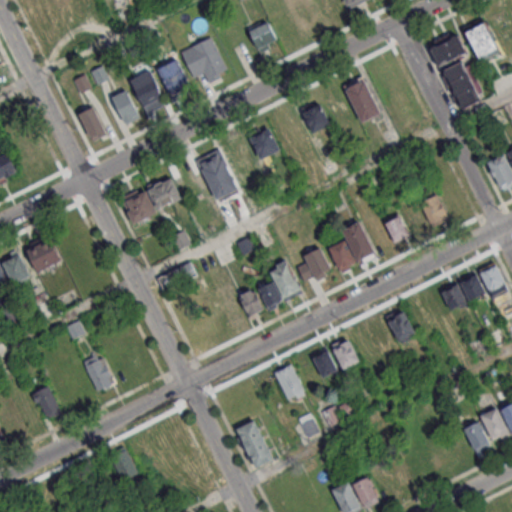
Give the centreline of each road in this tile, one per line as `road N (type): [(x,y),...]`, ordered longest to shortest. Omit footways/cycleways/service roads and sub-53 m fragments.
road 1 (residential): [(511,223),(0,473)]
road 2 (residential): [(248,511),(0,14)]
road 3 (residential): [(0,222),(442,0)]
road 4 (residential): [(511,252),(398,22)]
